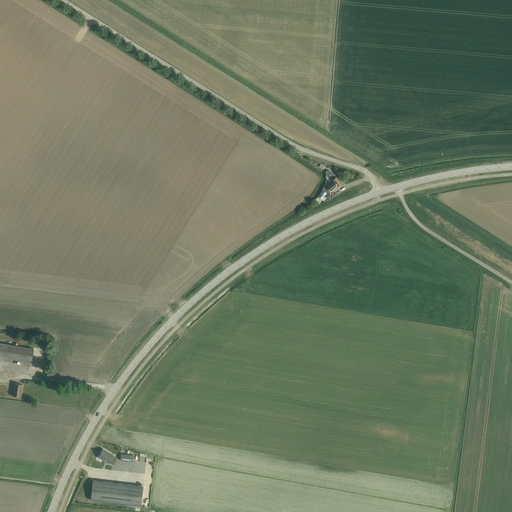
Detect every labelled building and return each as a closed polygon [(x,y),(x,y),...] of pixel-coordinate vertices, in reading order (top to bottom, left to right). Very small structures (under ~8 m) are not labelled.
[(325,185),(322,190),(323,190),(327,193),(328,194),(331,192),(342,182),(337,177),(335,175),(332,173),(330,171),(328,170),(327,171),(326,172),(326,174),(326,176),(329,175),(331,178),(333,180),(331,181),(332,183),(327,187),(325,185)] [(318,196),(315,200),(319,204),(322,200),(324,201),(326,199),(326,197),(325,196),(327,193),(323,190),(318,197),(318,196)] [(0,343),(0,357),(7,358),(31,362),(33,349),(9,345),(0,343)] [(20,397),(22,385),(14,383),(12,396),(20,397)] [(103,459),(103,460),(110,464),(115,456),(103,449),(98,457),(99,456),(103,459)] [(90,500),(141,506),(143,486),(93,480),(90,500)]
